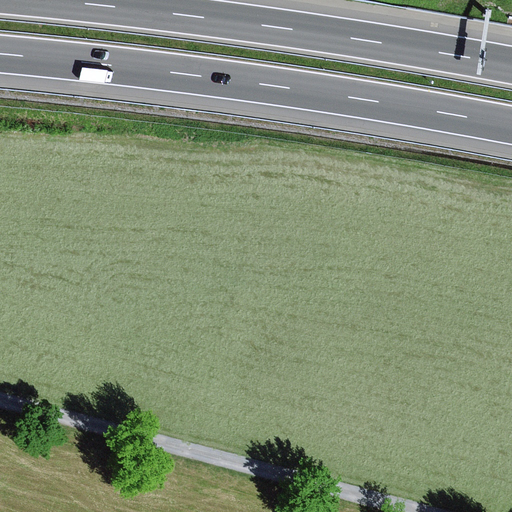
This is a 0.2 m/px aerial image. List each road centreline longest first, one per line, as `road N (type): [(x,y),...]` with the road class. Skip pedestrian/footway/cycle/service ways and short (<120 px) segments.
road 1 (motorway): [(0,55),(511,126)]
road 2 (motorway): [(511,65),(47,0)]
road 3 (track): [(0,409),(365,511)]
